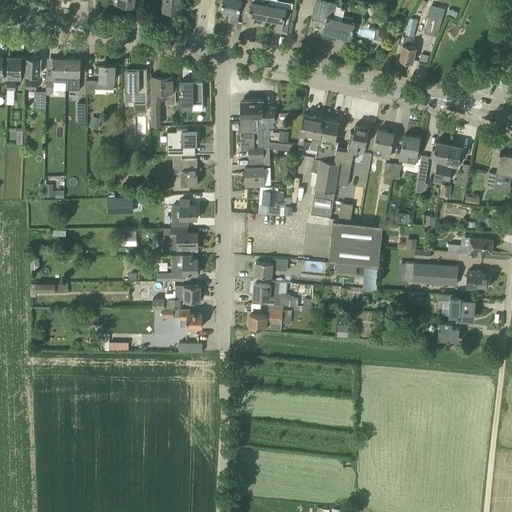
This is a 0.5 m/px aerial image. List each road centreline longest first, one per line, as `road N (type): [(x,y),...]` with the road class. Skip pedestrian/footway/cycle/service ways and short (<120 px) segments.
road 1 (unclassified): [(224,359),(222,53)]
road 2 (tertiary): [(489,108),(222,53)]
road 3 (tertiary): [(197,48),(0,21)]
road 4 (unclassified): [(224,359),(220,511)]
road 5 (track): [(500,379),(485,511)]
